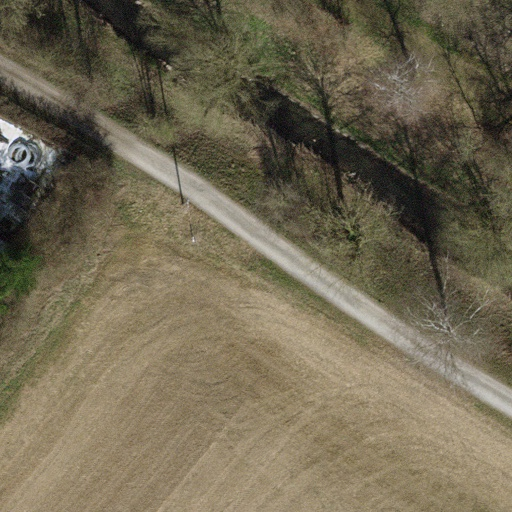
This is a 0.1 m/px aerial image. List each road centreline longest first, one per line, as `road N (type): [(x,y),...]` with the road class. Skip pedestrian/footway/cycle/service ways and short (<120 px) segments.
road 1 (track): [(511,393),(0,67)]
road 2 (track): [(344,0),(511,103)]
